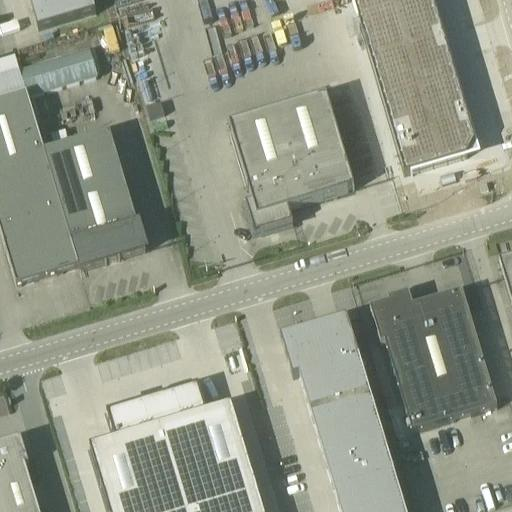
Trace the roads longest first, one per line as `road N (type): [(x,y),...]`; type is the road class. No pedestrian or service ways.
road 1 (unclassified): [(12,362),(511,217)]
road 2 (unclassified): [(12,362),(58,511)]
road 3 (unknown): [(475,227),(511,374)]
